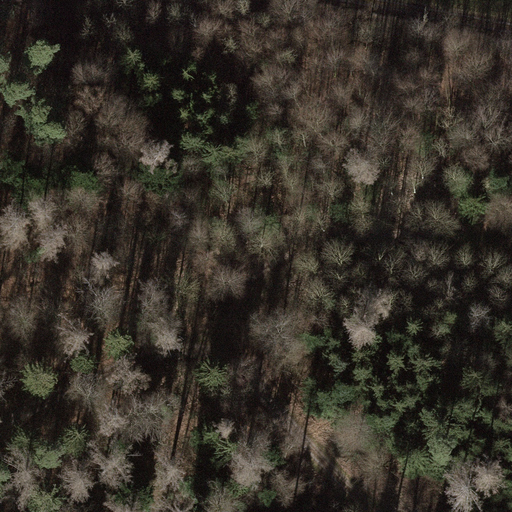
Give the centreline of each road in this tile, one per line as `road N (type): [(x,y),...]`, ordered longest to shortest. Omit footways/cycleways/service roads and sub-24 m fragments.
road 1 (track): [(511,216),(397,238),(274,276),(204,341)]
road 2 (track): [(376,511),(204,341)]
road 3 (track): [(204,341),(0,439)]
road 4 (track): [(359,0),(511,28)]
